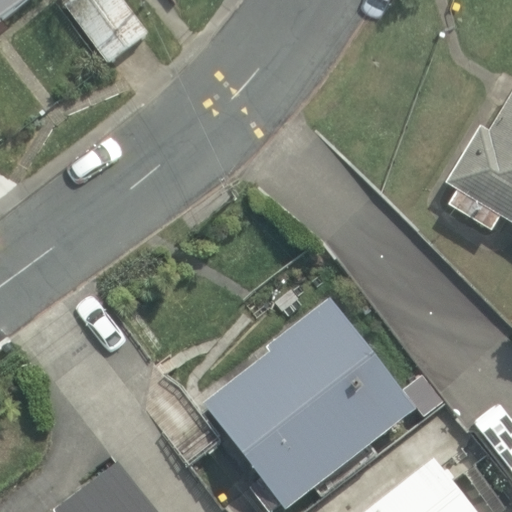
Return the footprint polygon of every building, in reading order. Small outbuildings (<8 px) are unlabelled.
[(0,0),(0,36),(49,0),(0,0)] [(119,0),(91,0),(73,13),(112,71),(150,45),(119,0)] [(511,106),(445,213),(501,249),(511,231),(511,106)] [(419,403),(345,305),(203,413),(277,511),(419,403)] [(484,511),(446,463),(383,511),(484,511)] [(155,511),(126,473),(72,511),(155,511)]
